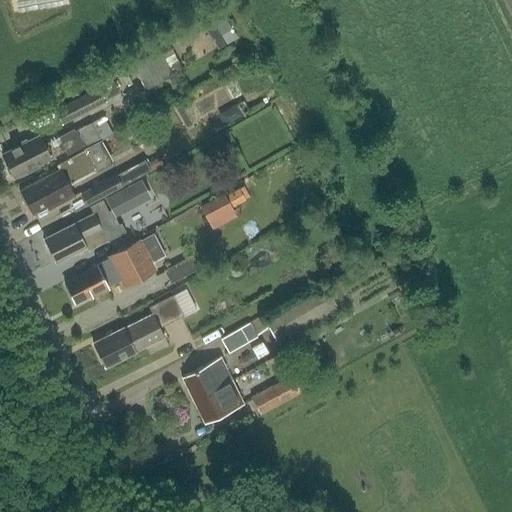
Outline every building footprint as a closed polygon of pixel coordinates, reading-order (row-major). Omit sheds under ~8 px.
[(238,39),(226,19),(216,25),(227,45),(238,39)] [(159,50),(132,65),(146,91),(173,76),(159,50)] [(113,81),(101,87),(108,99),(119,93),(113,81)] [(98,88),(56,111),(63,124),(105,102),(98,88)] [(246,101),(225,111),(230,122),(251,112),(246,101)] [(98,139),(90,124),(76,132),(83,147),(98,139)] [(83,147),(76,132),(74,129),(44,145),(39,135),(29,141),(26,139),(20,142),(19,146),(1,155),(7,165),(5,169),(8,174),(12,175),(14,178),(65,151),(67,155),(83,147)] [(59,171),(20,192),(32,214),(46,207),(48,210),(74,196),(69,186),(95,172),(84,151),(56,166),(59,171)] [(117,175),(123,186),(151,170),(145,159),(117,175)] [(114,177),(80,195),(86,206),(120,187),(114,177)] [(106,199),(116,218),(152,199),(142,180),(106,199)] [(226,197),(234,211),(246,205),(238,190),(226,197)] [(234,211),(226,197),(225,195),(201,208),(213,230),(237,217),(234,211)] [(94,214),(44,240),(55,263),(72,254),(76,256),(82,252),(83,249),(86,247),(83,240),(102,230),(108,242),(126,233),(122,224),(116,227),(103,200),(90,207),(94,214)] [(64,283),(74,303),(121,280),(125,287),(157,270),(141,239),(107,256),(109,259),(96,266),(97,267),(64,283)] [(192,255),(164,270),(170,283),(198,268),(192,255)] [(264,323),(268,330),(275,342),(285,336),(289,342),(340,313),(326,288),(264,323)] [(104,367),(145,347),(164,338),(159,328),(183,316),(173,295),(149,307),(153,315),(124,329),(124,327),(92,343),(104,367)] [(268,330),(264,323),(261,317),(250,323),(257,336),(268,330)] [(258,336),(257,336),(250,323),(221,339),(229,353),(258,336)] [(194,400),(231,380),(219,358),(182,377),(194,400)] [(252,401),(259,415),(309,387),(301,374),(252,401)] [(205,423),(243,404),(231,380),(194,400),(205,423)]
